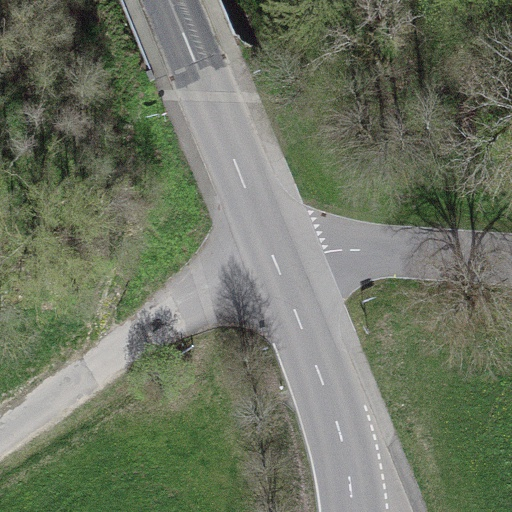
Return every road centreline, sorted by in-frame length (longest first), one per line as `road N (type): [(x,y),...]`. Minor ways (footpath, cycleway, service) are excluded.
road 1 (unclassified): [(276,267),(156,331),(0,434)]
road 2 (secondary): [(276,267),(169,0)]
road 3 (secondary): [(351,511),(339,433),(276,267)]
road 4 (unclassified): [(511,259),(339,253),(276,267)]
